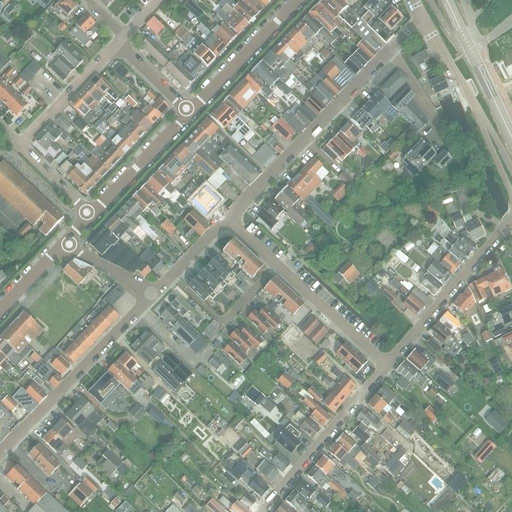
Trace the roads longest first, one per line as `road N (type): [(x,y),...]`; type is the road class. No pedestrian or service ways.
road 1 (residential): [(422,19),(225,220)]
road 2 (residential): [(0,451),(153,293)]
road 3 (residential): [(386,366),(225,220)]
road 4 (residential): [(386,366),(511,220)]
road 5 (residential): [(261,511),(386,366)]
road 6 (tertiary): [(189,112),(297,0)]
road 7 (tertiary): [(90,215),(189,112)]
road 8 (residential): [(20,145),(116,44)]
